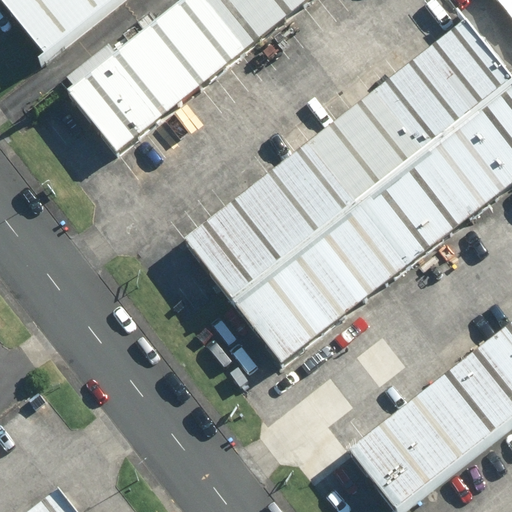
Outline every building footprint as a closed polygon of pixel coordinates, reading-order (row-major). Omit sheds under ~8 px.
[(123,0),(0,0),(51,58),(123,0)] [(311,0),(178,0),(67,90),(117,150),(311,0)] [(511,0),(497,0),(511,19),(511,0)] [(511,79),(465,19),(181,238),(279,365),(511,185),(511,79)] [(401,511),(511,426),(511,321),(346,450),(394,511),(401,511)] [(73,511),(65,502),(51,511),(73,511)]
